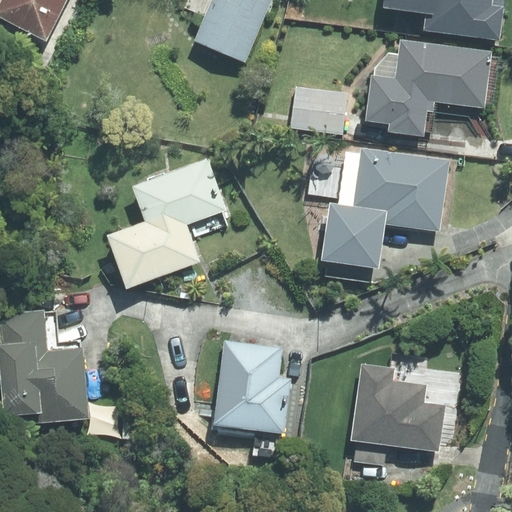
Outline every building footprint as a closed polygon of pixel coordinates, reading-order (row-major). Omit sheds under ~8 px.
[(1,0),(0,3),(0,17),(46,40),(66,0),(1,0)] [(270,0),(188,0),(185,8),(205,16),(195,41),(246,61),(270,0)] [(499,39),(503,0),(384,0),(384,7),(427,13),(425,30),(499,39)] [(485,109),(492,52),(401,41),(396,79),(372,76),(366,120),(390,123),(389,131),(424,135),(427,111),(434,112),(436,103),(485,109)] [(291,128),(343,134),(348,94),(297,87),(291,128)] [(353,207),(387,211),(385,223),(440,231),(450,161),(361,148),(353,207)] [(226,209),(207,159),(133,187),(145,221),(108,235),(128,289),(201,263),(186,224),(226,209)] [(353,207),(330,203),(321,260),(378,268),(385,223),(387,211),(353,207)] [(45,310),(0,314),(0,350),(7,424),(87,417),(81,347),(48,350),(45,310)] [(284,347),(224,340),(213,425),(284,434),(291,379),(280,378),(284,347)] [(392,371),(362,367),(352,440),(438,452),(444,408),(424,405),(426,386),(391,382),(392,371)]
